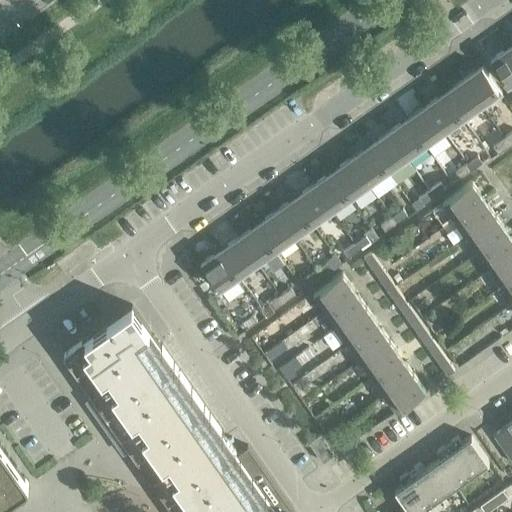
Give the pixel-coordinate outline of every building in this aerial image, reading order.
[(502,50),(490,59),(511,89),(511,48),(511,47),(503,52),(502,50)] [(474,70),(462,78),(482,107),(502,93),(483,66),(475,72),(474,70)] [(482,107),(462,78),(451,86),(452,88),(445,93),(464,120),(482,107)] [(464,120),(445,93),(437,98),(436,97),(425,105),(445,133),(464,120)] [(445,133),(425,105),(414,113),(415,114),(407,119),(426,146),(445,133)] [(426,146),(407,119),(400,125),(399,123),(388,131),(408,159),(426,146)] [(408,159),(388,131),(376,139),(378,140),(370,146),(389,172),(408,159)] [(508,143),(504,137),(493,145),(497,151),(508,143)] [(389,172),(370,146),(363,151),(362,149),(350,157),(370,186),(389,172)] [(477,155),(466,163),(471,169),(482,162),(477,155)] [(370,186),(350,157),(339,165),(340,167),(333,172),(352,199),(370,186)] [(471,169),(466,163),(455,171),(460,177),(471,169)] [(352,199),(333,172),(325,177),(324,176),(313,184),(333,212),(352,199)] [(443,200),(455,218),(482,199),(478,194),(480,193),(471,181),(443,200)] [(440,182),(429,190),(433,196),(444,188),(440,182)] [(333,212),(313,184),(301,192),(302,193),(295,198),(314,225),(333,212)] [(433,196),(429,190),(418,197),(422,203),(433,196)] [(314,225),(295,198),(288,204),(287,202),(275,210),(295,238),(314,225)] [(485,205),(482,199),(455,218),(467,234),(495,215),(487,203),(485,205)] [(403,208),(392,216),(396,222),(407,214),(403,208)] [(295,238),(275,210),(264,218),(265,220),(258,225),(277,252),(295,238)] [(503,227),(495,215),(467,234),(479,251),(505,233),(502,228),(503,227)] [(396,222),(392,216),(381,224),(385,230),(396,222)] [(284,261),(277,252),(258,225),(251,230),(249,228),(238,236),(258,265),(267,259),(274,269),(284,261)] [(509,238),(505,233),(479,251),(491,268),(511,252),(511,238),(511,237),(509,238)] [(365,235),(354,242),(358,248),(369,241),(365,235)] [(258,265),(238,236),(227,244),(228,246),(221,251),(239,278),(258,265)] [(358,248),(354,242),(343,250),(347,256),(358,248)] [(239,278),(221,251),(213,256),(212,255),(200,263),(220,292),(239,278)] [(377,260),(371,251),(364,256),(370,265),(377,260)] [(511,252),(491,268),(502,284),(511,277),(511,252)] [(328,261),(317,269),(321,275),(340,262),(335,254),(327,259),(328,261)] [(383,269),(377,260),(370,265),(376,274),(383,269)] [(321,275),(317,269),(306,276),(310,283),(321,275)] [(389,277),(383,269),(376,274),(382,282),(389,277)] [(314,292),(326,309),(352,291),(349,286),(350,285),(341,272),(314,292)] [(395,285),(389,277),(382,282),(388,290),(395,285)] [(511,277),(502,284),(511,297),(511,277)] [(401,294),(395,285),(388,290),(394,299),(401,294)] [(291,287),(279,295),(284,301),(295,293),(291,287)] [(356,296),(352,291),(326,309),(338,326),(365,306),(357,295),(356,296)] [(407,302),(401,294),(394,299),(399,307),(407,302)] [(284,301),(279,295),(268,303),(273,309),(284,301)] [(413,310),(407,302),(399,307),(405,315),(413,310)] [(63,356),(64,357),(172,511),(294,511),(247,445),(236,453),(132,305),(65,352),(64,352),(64,353),(63,354),(63,355),(63,356)] [(374,318),(365,306),(338,326),(349,342),(375,324),(372,319),(374,318)] [(419,319),(413,310),(405,315),(411,324),(419,319)] [(253,314),(241,322),(246,328),(257,320),(253,314)] [(424,327),(419,319),(411,324),(417,332),(424,327)] [(379,329),(375,324),(349,342),(361,359),(389,339),(381,328),(379,329)] [(430,335),(424,327),(417,332),(423,340),(430,335)] [(436,344),(430,335),(423,340),(429,349),(436,344)] [(397,351),(389,339),(361,359),(373,376),(399,357),(396,352),(397,351)] [(269,349),(274,356),(287,347),(282,340),(269,349)] [(442,352),(436,344),(429,349),(435,357),(442,352)] [(448,361),(442,352),(435,357),(441,366),(448,361)] [(403,363),(399,357),(373,376),(385,392),(412,373),(404,362),(403,363)] [(454,369),(448,361),(441,366),(447,374),(454,369)] [(286,362),(279,366),(288,379),(295,375),(286,362)] [(423,388),(412,373),(385,392),(397,410),(419,394),(418,392),(423,388)] [(511,422),(494,435),(511,460),(511,422)] [(334,454),(320,433),(308,441),(323,462),(334,454)] [(452,443),(448,445),(469,475),(489,461),(471,436),(462,442),(458,436),(450,441),(452,443)] [(0,511),(0,504),(20,491),(21,491),(26,487),(28,486),(28,484),(28,483),(28,482),(27,481),(23,475),(23,476),(0,443),(0,511)] [(469,475),(448,445),(444,448),(443,446),(437,450),(441,457),(433,463),(450,488),(469,475)] [(415,469),(411,471),(432,501),(450,488),(433,463),(424,469),(420,462),(413,467),(415,469)] [(432,501),(411,471),(407,474),(406,472),(399,477),(404,483),(394,490),(410,511),(414,511),(427,503),(428,504),(432,501)] [(508,497),(502,489),(491,497),(497,505),(508,497)] [(487,511),(497,505),(491,497),(480,505),(484,511),(487,511)] [(414,511),(433,511),(428,504),(427,503),(414,511)]
